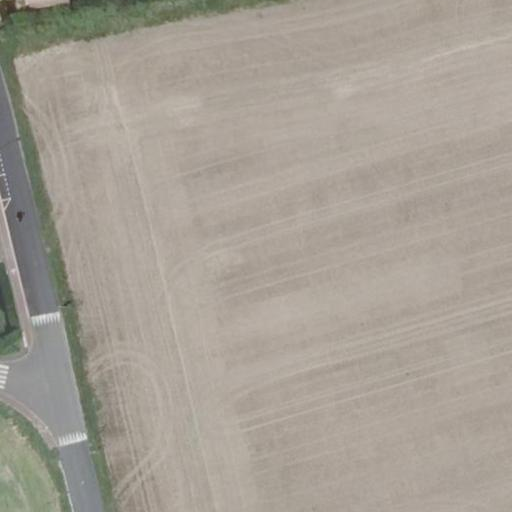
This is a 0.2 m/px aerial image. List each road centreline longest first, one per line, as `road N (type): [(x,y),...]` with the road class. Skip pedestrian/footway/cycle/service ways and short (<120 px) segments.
road 1 (tertiary): [(0,141),(57,384)]
road 2 (tertiary): [(57,384),(89,511)]
